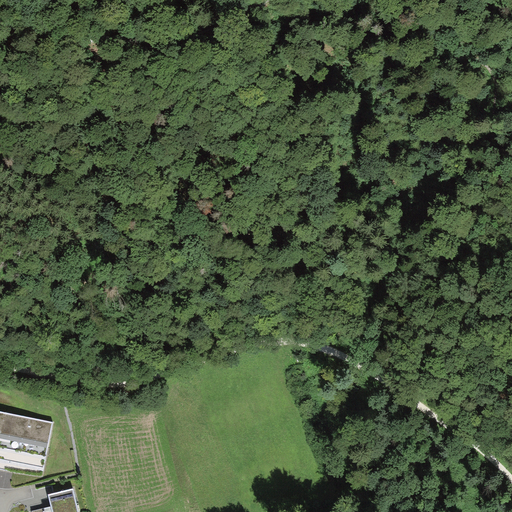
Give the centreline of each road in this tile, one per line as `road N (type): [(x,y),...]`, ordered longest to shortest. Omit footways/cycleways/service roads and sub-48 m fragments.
road 1 (track): [(0,366),(120,384),(252,345),(308,344),(379,378),(511,479)]
road 2 (track): [(263,0),(211,29),(119,39),(70,38),(0,20)]
